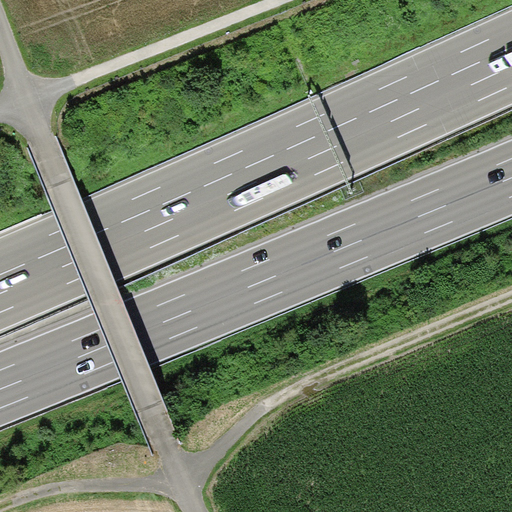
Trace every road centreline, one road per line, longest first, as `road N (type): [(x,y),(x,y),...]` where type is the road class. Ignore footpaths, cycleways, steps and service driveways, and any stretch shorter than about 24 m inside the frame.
road 1 (motorway): [(511,55),(0,283)]
road 2 (motorway): [(0,388),(511,176)]
road 3 (track): [(511,310),(255,421),(180,479)]
road 4 (track): [(180,479),(58,170)]
road 5 (track): [(275,0),(40,111)]
road 6 (track): [(180,479),(89,489),(0,511)]
